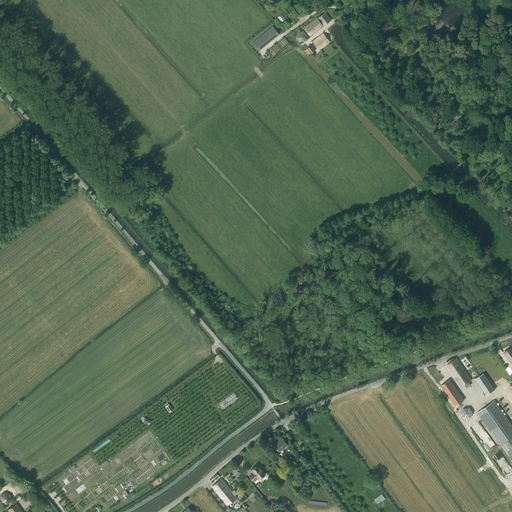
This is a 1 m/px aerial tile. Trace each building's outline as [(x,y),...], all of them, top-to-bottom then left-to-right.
[(317,19),(316,18),(303,28),(309,35),(323,25),(324,26),(331,20),(329,18),(325,13),(319,18),(317,19)] [(258,49),(278,33),(272,26),(252,43),(258,49)] [(298,32),(296,37),(299,42),(304,41),(306,36),(303,31),(298,32)] [(313,42),(319,49),(326,43),(327,43),(326,41),(327,41),(323,35),(320,38),(319,37),(313,42)] [(511,348),(511,347),(503,353),(511,364),(511,348)] [(457,358),(447,365),(461,387),(471,380),(457,358)] [(486,395),(495,390),(483,373),(475,379),(486,395)] [(464,400),(449,379),(441,385),(455,406),(464,400)] [(511,460),(511,425),(504,415),(494,400),(477,412),(511,462),(511,460)] [(463,408),(460,414),(464,419),(470,418),(473,413),(469,408),(463,408)] [(279,450),(287,444),(282,438),(274,444),(279,450)] [(289,462),(284,455),(280,458),(285,465),(289,462)] [(253,472),(249,475),(254,481),(257,477),(258,479),(265,473),(262,470),(263,468),(261,465),(259,467),(257,464),(250,469),(253,472)] [(221,478),(212,486),(227,505),(237,497),(235,495),(237,493),(234,489),(232,491),(221,478)] [(9,511),(22,511),(16,503),(7,509),(9,511)]
